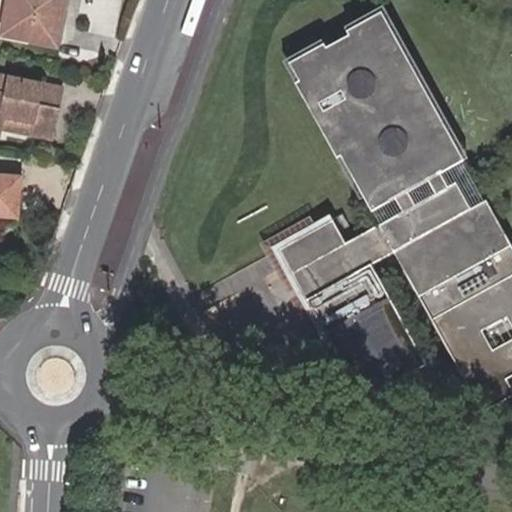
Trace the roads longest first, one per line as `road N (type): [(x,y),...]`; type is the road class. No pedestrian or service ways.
road 1 (residential): [(104,380),(511,478)]
road 2 (tertiary): [(62,329),(68,285),(168,0)]
